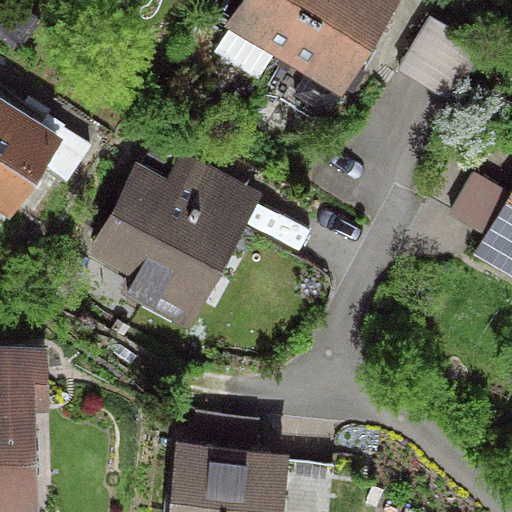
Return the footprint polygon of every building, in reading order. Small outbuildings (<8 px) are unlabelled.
[(312,0),(238,0),(227,18),(230,19),(215,43),(217,52),(253,74),(272,45),(282,51),(312,0)] [(295,58),(337,85),(388,0),(312,0),(282,51),(295,58)] [(452,31),(426,15),(395,67),(420,82),(452,31)] [(478,46),(452,31),(420,82),(446,97),(478,46)] [(0,202),(6,206),(52,134),(0,100),(0,202)] [(194,197),(200,186),(173,171),(167,183),(135,165),(91,245),(185,295),(226,219),(227,215),(194,197)] [(511,193),(510,197),(497,189),(478,223),(491,230),(489,235),(511,248),(511,255),(508,263),(511,265),(511,193)] [(0,500),(25,499),(21,404),(0,404),(0,500)] [(194,408),(192,429),(216,431),(251,435),(253,414),(217,411),(207,410),(194,408)] [(175,511),(261,511),(267,457),(248,454),(181,448),(175,511)]
